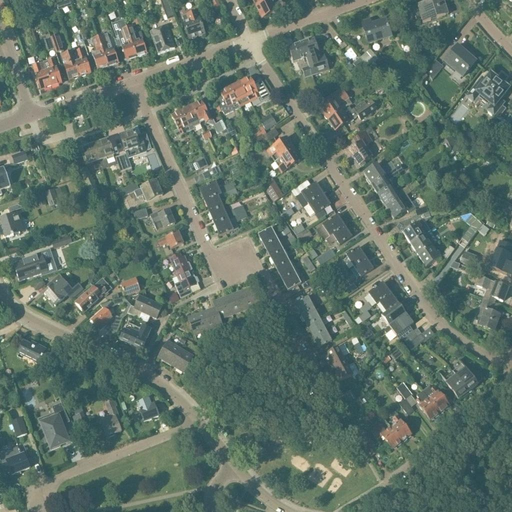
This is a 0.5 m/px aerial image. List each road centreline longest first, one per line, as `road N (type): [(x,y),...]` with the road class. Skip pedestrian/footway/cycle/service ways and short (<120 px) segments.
road 1 (residential): [(508,358),(486,356),(425,308),(250,41)]
road 2 (residential): [(326,388),(262,268),(211,257),(134,82)]
road 3 (residential): [(196,420),(139,371),(25,317),(0,290)]
road 4 (residential): [(35,511),(43,486),(62,475),(196,420)]
road 5 (residential): [(381,484),(511,386)]
road 6 (residential): [(134,82),(250,41)]
road 7 (residential): [(250,41),(365,0)]
